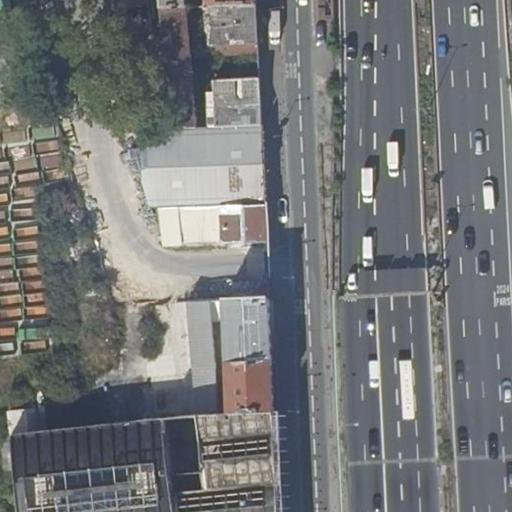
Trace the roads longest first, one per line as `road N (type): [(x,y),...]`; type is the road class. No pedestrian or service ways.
road 1 (motorway): [(488,511),(464,0)]
road 2 (primary): [(295,0),(316,511)]
road 3 (motorway): [(373,0),(383,458)]
